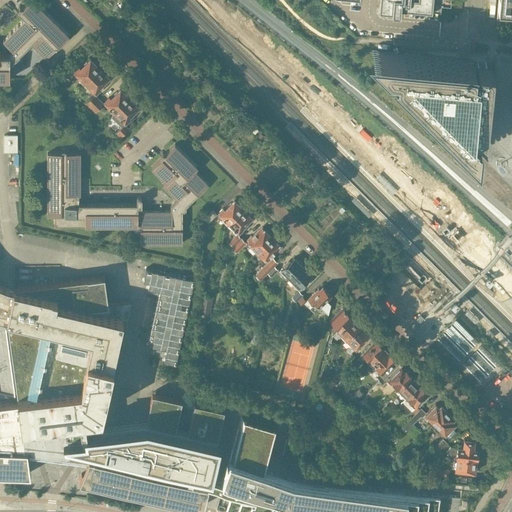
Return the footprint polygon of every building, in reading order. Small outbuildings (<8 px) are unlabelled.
[(2,40),(12,50),(18,56),(31,43),(45,56),(62,41),(69,34),(34,0),(28,0),(23,6),(20,6),(18,8),(18,10),(24,15),(25,17),(2,40)] [(379,0),(379,7),(381,10),(391,11),(391,13),(400,14),(400,7),(440,11),(440,10),(441,10),(441,4),(450,5),(450,0),(379,0)] [(511,0),(497,0),(496,17),(511,18),(511,0)] [(254,49),(260,41),(236,22),(230,29),(254,49)] [(0,78),(10,79),(10,63),(18,56),(12,50),(10,51),(9,52),(1,52),(1,42),(0,42),(0,78)] [(484,135),(492,61),(477,60),(476,63),(473,63),(474,59),(404,52),(389,51),(372,49),(388,66),(395,66),(395,70),(392,70),(476,154),(477,149),(478,135),(472,128),(472,123),(484,135)] [(85,79),(101,64),(92,54),(75,70),(85,79)] [(101,64),(85,79),(85,80),(97,91),(113,76),(101,64)] [(69,68),(61,76),(65,80),(73,73),(69,68)] [(116,110),(131,95),(121,85),(106,100),(116,110)] [(89,107),(100,97),(96,93),(85,103),(89,107)] [(131,95),(116,110),(126,121),(142,106),(131,95)] [(100,97),(89,107),(90,108),(92,106),(96,110),(105,102),(100,97)] [(126,124),(117,132),(121,136),(121,137),(130,128),(126,124)] [(258,130),(253,125),(250,128),(255,133),(258,130)] [(17,151),(17,133),(3,133),(3,152),(17,151)] [(162,185),(176,200),(184,207),(192,199),(210,181),(196,167),(197,166),(175,143),(165,152),(162,152),(161,154),(161,157),(152,166),(151,167),(165,182),(162,185)] [(78,226),(78,199),(79,178),(79,152),(66,152),(66,151),(65,151),(62,151),(61,151),(61,153),(46,152),(45,216),(53,216),(53,225),(78,226)] [(184,207),(176,200),(172,204),(171,209),(143,209),(143,197),(141,195),(139,195),(137,198),(137,200),(78,199),(78,226),(139,226),(139,244),(183,245),(184,207)] [(229,222),(244,206),(239,201),(238,202),(234,198),(224,208),(223,207),(219,212),(229,222)] [(249,211),(244,206),(229,222),(238,232),(243,227),(242,226),(252,216),(248,212),(249,211)] [(212,208),(203,217),(209,222),(217,214),(212,208)] [(257,250),(272,235),(266,229),(266,230),(262,226),(252,236),(251,235),(247,239),(257,250)] [(480,231),(477,235),(482,240),(486,237),(480,231)] [(229,241),(233,245),(240,238),(236,234),(229,241)] [(278,240),(272,235),(257,250),(268,260),(255,273),(260,279),(267,272),(273,265),(278,261),(271,254),(280,245),(277,241),(278,240)] [(240,238),(233,245),(237,248),(244,242),(240,238)] [(290,277),(303,264),(300,260),(299,261),(294,256),(291,260),(290,259),(279,270),(284,274),(285,273),(290,277)] [(381,258),(377,262),(382,267),(387,263),(381,258)] [(303,264),(290,277),(295,282),(293,284),(297,288),(308,278),(307,277),(311,273),(306,268),(307,268),(303,264)] [(273,265),(267,272),(272,277),(278,270),(273,265)] [(163,364),(175,367),(194,283),(146,272),(143,284),(149,285),(148,291),(160,294),(147,348),(165,352),(163,364)] [(73,459),(74,459),(75,459),(76,459),(76,458),(77,458),(77,457),(78,456),(88,458),(79,478),(202,510),(207,486),(205,485),(208,472),(210,473),(224,409),(195,402),(188,432),(176,429),(183,399),(153,393),(146,423),(98,429),(124,316),(109,313),(108,304),(110,304),(104,275),(13,287),(11,286),(8,285),(6,285),(1,283),(0,282),(0,388),(17,392),(17,397),(0,399),(0,470),(30,472),(27,449),(37,451),(37,452),(37,453),(38,453),(38,454),(39,454),(40,455),(41,455),(42,455),(42,454),(43,454),(43,453),(44,453),(44,452),(70,455),(70,456),(71,457),(71,458),(72,459),(73,459)] [(382,280),(385,284),(391,279),(387,275),(382,280)] [(319,287),(308,297),(313,303),(316,301),(327,312),(330,304),(325,299),(331,293),(323,285),(320,288),(319,287)] [(299,289),(292,296),(296,300),(302,293),(299,289)] [(197,310),(207,312),(210,295),(199,294),(197,310)] [(338,329),(353,315),(344,306),(333,317),(332,320),(336,324),(334,326),(338,329)] [(353,315),(338,329),(337,330),(340,334),(342,333),(347,338),(360,325),(352,316),(353,315)] [(369,333),(360,325),(347,338),(352,343),(350,344),(354,348),(369,333)] [(494,334),(489,329),(487,332),(486,333),(491,338),(492,337),(494,334)] [(371,363),(386,348),(376,339),(363,352),(369,358),(367,360),(371,363)] [(395,358),(386,348),(371,363),(375,367),(376,365),(382,371),(395,358)] [(398,387),(411,374),(401,364),(387,379),(391,383),(393,382),(398,387)] [(334,376),(329,371),(327,372),(323,368),(319,380),(325,384),(332,378),(334,376)] [(342,368),(336,375),(348,386),(354,380),(342,368)] [(411,374),(398,387),(396,388),(400,392),(401,391),(407,396),(420,382),(411,374)] [(430,392),(420,382),(407,396),(412,401),(410,403),(415,407),(430,392)] [(349,398),(355,404),(364,395),(358,389),(349,398)] [(224,477),(215,511),(462,511),(474,485),(298,463),(304,441),(297,439),(303,415),(245,399),(241,414),(239,422),(237,422),(229,455),(221,477),(224,477)] [(432,425),(448,410),(441,403),(438,406),(435,403),(426,412),(420,407),(411,417),(402,425),(406,429),(420,416),(423,416),(427,420),(432,425)] [(455,417),(448,410),(432,425),(438,431),(441,429),(445,433),(455,422),(452,419),(455,417)] [(439,449),(447,442),(445,440),(443,438),(441,440),(436,445),(439,449)] [(464,438),(464,440),(463,443),(458,443),(457,446),(451,445),(447,442),(439,449),(443,453),(447,449),(452,454),(456,455),(457,455),(477,458),(478,448),(473,448),(475,439),(464,438)] [(327,452),(331,459),(337,456),(333,448),(327,452)] [(477,458),(457,455),(455,469),(474,471),(476,458),(477,458)]
